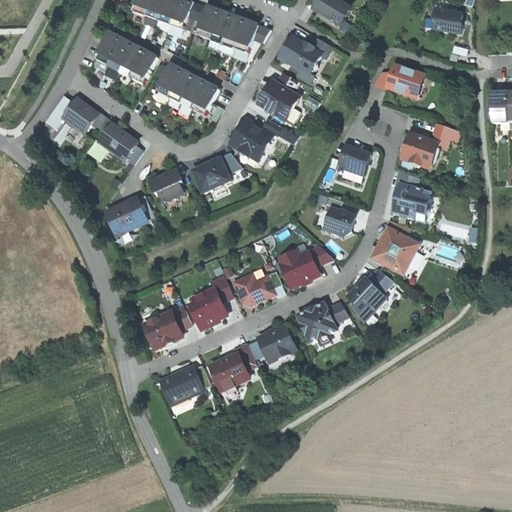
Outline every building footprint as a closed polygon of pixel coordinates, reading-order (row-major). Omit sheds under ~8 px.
[(154,0),(139,0),(135,13),(148,18),(154,0)] [(168,0),(154,0),(148,18),(160,23),(168,0)] [(182,0),(168,0),(160,23),(173,27),(182,0)] [(196,4),(184,0),(182,0),(173,27),(185,32),(190,19),(195,5),(196,4)] [(321,0),(321,1),(315,10),(343,26),(352,10),(335,0),(321,0)] [(195,5),(190,19),(197,21),(202,7),(195,5)] [(202,7),(197,21),(204,24),(209,10),(202,7)] [(209,10),(204,24),(200,37),(213,42),(223,14),(210,9),(209,10)] [(437,22),(435,31),(462,36),(464,27),(462,26),(464,16),(437,11),(435,21),(437,22)] [(235,18),(223,14),(213,42),(225,46),(235,18)] [(235,18),(225,46),(237,51),(248,23),(235,18)] [(248,23),(237,51),(250,55),(256,42),(261,28),(248,23)] [(261,28),(256,42),(265,45),(270,31),(261,28)] [(112,35),(98,61),(110,68),(124,41),(112,35)] [(282,60),(311,78),(314,73),(318,73),(320,70),(318,65),(323,58),(323,57),(317,53),(315,52),(315,51),(309,47),(308,48),(294,40),(282,60)] [(318,50),(317,53),(323,57),(323,58),(327,60),(334,49),(320,40),(315,49),(318,50)] [(136,47),(124,41),(110,68),(122,74),(136,47)] [(147,53),(136,47),(122,74),(134,80),(147,53)] [(160,60),(147,53),(134,80),(146,86),(160,60)] [(185,73),(173,67),(159,93),(171,100),(185,73)] [(426,78),(397,68),(395,75),(390,89),(418,99),(426,78)] [(197,79),(185,73),(171,100),(183,106),(197,79)] [(292,94),(299,83),(286,75),(279,87),(292,94)] [(390,89),(395,75),(382,77),(378,84),(390,89)] [(208,85),(197,79),(183,106),(195,112),(208,85)] [(299,83),(292,94),(296,97),(303,85),(299,83)] [(275,84),(262,106),(269,110),(268,112),(275,117),(277,115),(286,121),(299,99),(296,97),(292,94),(279,87),(275,84)] [(208,85),(195,112),(207,118),(221,92),(208,85)] [(511,91),(492,92),(494,122),(503,122),(503,129),(511,128),(511,121),(511,120),(511,91)] [(65,120),(75,106),(65,99),(52,117),(63,125),(66,120),(65,120)] [(65,120),(66,120),(86,135),(100,117),(79,101),(75,106),(65,120)] [(212,121),(218,124),(225,111),(219,108),(212,121)] [(271,122),(266,129),(279,138),(280,137),(284,130),(271,122)] [(248,123),(234,146),(242,151),(241,153),(251,159),(252,157),(260,161),(266,152),(267,153),(271,146),(270,145),(274,138),(248,123)] [(114,127),(102,144),(127,162),(128,161),(137,148),(140,145),(114,127)] [(284,130),(280,137),(293,145),(298,138),(284,130)] [(413,137),(405,160),(432,170),(440,146),(413,137)] [(137,148),(128,161),(136,167),(145,154),(137,148)] [(348,148),(342,166),(349,169),(348,172),(357,175),(359,172),(366,175),(373,156),(348,148)] [(244,170),(233,156),(222,160),(230,177),(244,170)] [(222,160),(195,173),(205,195),(233,182),(230,177),(222,160)] [(179,172),(153,185),(158,196),(161,195),(166,204),(185,195),(181,186),(185,184),(179,172)] [(421,181),(402,174),(397,190),(401,191),(402,186),(418,191),(421,181)] [(402,186),(401,191),(394,216),(427,225),(435,195),(418,191),(402,186)] [(147,198),(139,202),(149,223),(156,219),(147,198)] [(149,223),(139,202),(139,201),(109,215),(119,237),(149,223)] [(328,230),(343,235),(344,238),(354,234),(352,231),(357,218),(334,211),(328,230)] [(399,244),(407,228),(392,223),(384,237),(387,238),(399,244)] [(413,231),(407,228),(399,244),(387,238),(375,260),(406,277),(421,248),(420,247),(422,243),(410,236),(413,231)] [(318,269),(335,261),(322,249),(311,254),(318,269)] [(296,289),(321,277),(318,269),(311,254),(301,259),(298,254),(289,259),(291,263),(286,266),(289,273),(287,274),(286,277),(288,281),(291,282),(293,281),(296,289)] [(229,278),(236,276),(233,268),(226,270),(229,278)] [(380,272),(370,282),(377,288),(376,289),(384,297),(396,284),(380,272)] [(278,274),(269,278),(276,292),(284,287),(278,274)] [(245,305),(248,303),(252,305),(254,308),(278,297),(276,292),(269,278),(255,285),(251,277),(235,285),(245,305)] [(226,279),(213,286),(216,292),(217,292),(223,305),(236,298),(226,279)] [(358,307),(356,309),(365,322),(372,314),(375,316),(388,301),(384,297),(376,289),(377,288),(370,282),(367,280),(349,299),(358,307)] [(195,316),(198,318),(204,331),(220,323),(220,321),(229,317),(223,305),(217,292),(216,292),(197,301),(198,305),(193,307),(194,309),(193,312),(195,316)] [(336,326),(330,311),(327,305),(299,318),(312,345),(339,332),(336,326)] [(352,319),(342,305),(330,311),(336,326),(352,319)] [(187,306),(177,311),(187,330),(193,326),(190,319),(193,318),(187,306)] [(151,338),(153,339),(158,351),(185,339),(173,315),(147,327),(148,330),(148,331),(148,333),(148,335),(149,337),(151,338)] [(273,356),(275,362),(280,360),(283,360),(288,358),(290,355),(298,352),(287,329),(262,341),(269,358),(273,356)] [(240,357),(213,369),(218,379),(217,380),(217,382),(217,384),(218,385),(219,386),(221,387),(228,402),(241,396),(237,387),(251,380),(240,357)] [(204,368),(196,372),(205,392),(214,388),(204,368)] [(195,369),(163,384),(174,407),(206,392),(205,392),(196,372),(195,369)]
